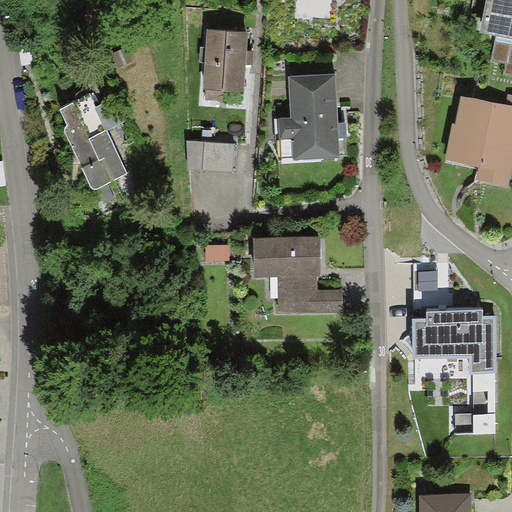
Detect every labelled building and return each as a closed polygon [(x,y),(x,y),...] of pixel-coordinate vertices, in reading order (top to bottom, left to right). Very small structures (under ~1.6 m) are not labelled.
[(511,0),(486,0),(480,32),(496,36),(491,61),(508,65),(505,76),(511,77),(511,0)] [(250,35),(208,32),(203,91),(246,94),(248,66),(255,67),(256,52),(249,51),(250,35)] [(336,75),(290,77),(292,119),(278,120),(280,143),(292,143),(293,163),(340,160),(339,132),(336,75)] [(96,107),(90,93),(60,109),(69,125),(67,127),(65,130),(66,133),(72,145),(91,187),(93,189),(96,189),(98,189),(105,203),(114,198),(107,184),(129,174),(108,130),(128,120),(117,97),(96,107)] [(507,109),(462,101),(457,126),(453,125),(446,162),(479,169),(476,181),(509,187),(511,174),(511,100),(509,100),(507,109)] [(237,146),(189,143),(190,171),(234,174),(237,146)] [(0,164),(0,188),(8,187),(6,163),(0,164)] [(319,240),(254,241),(254,279),(278,279),(279,315),(345,315),(344,293),(318,293),(318,278),(319,278),(319,240)] [(231,246),(206,247),(207,263),(231,262),(231,246)] [(495,432),(495,375),(497,375),(497,320),(484,320),(484,311),(425,312),(425,322),(413,322),(414,361),(471,361),(471,375),(473,375),(474,433),(495,432)] [(472,511),(473,488),(423,487),(422,511),(472,511)]
